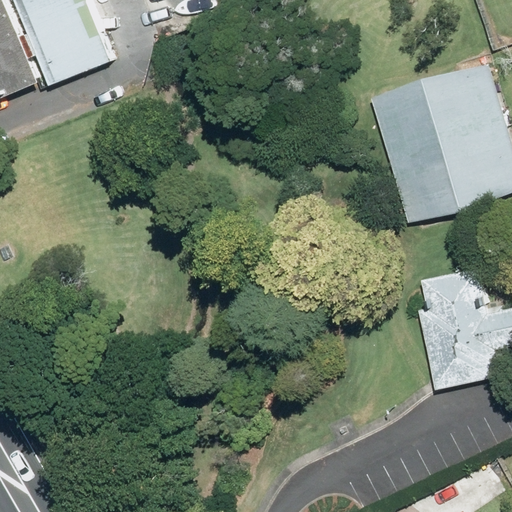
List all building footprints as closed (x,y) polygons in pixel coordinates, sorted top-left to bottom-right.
[(0,0),(0,99),(46,79),(10,0),(0,0)] [(93,0),(18,0),(49,82),(115,57),(93,0)] [(511,97),(502,58),(384,89),(418,217),(511,192),(511,97)] [(491,265),(427,277),(448,387),(511,374),(511,296),(497,300),(491,265)] [(482,511),(477,503),(461,511),(482,511)]
